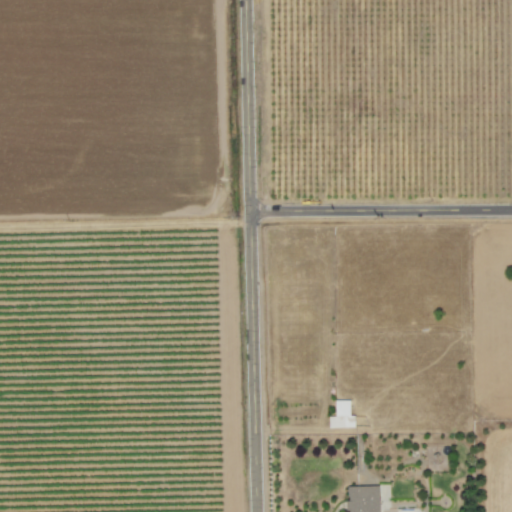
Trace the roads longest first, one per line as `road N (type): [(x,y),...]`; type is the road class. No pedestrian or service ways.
road 1 (residential): [(256,511),(241,0)]
road 2 (residential): [(244,212),(511,211)]
